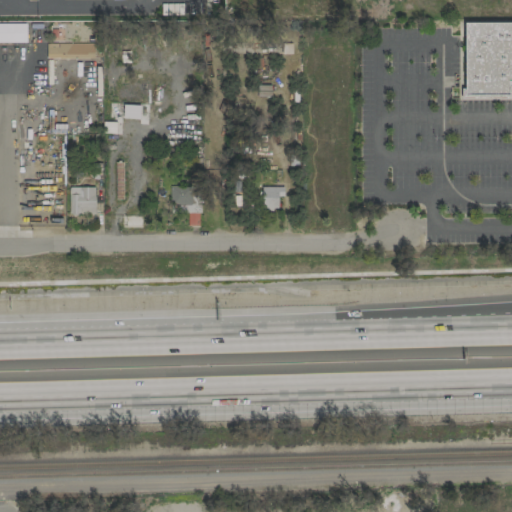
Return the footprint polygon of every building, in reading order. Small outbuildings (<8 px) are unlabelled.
[(511,97),(511,20),(463,21),(464,97),(511,97)] [(0,42),(25,43),(26,23),(0,23),(0,42)] [(94,44),(46,43),(45,58),(93,59),(94,44)] [(200,212),(199,186),(170,187),(170,213),(200,212)] [(283,186),(260,187),(260,209),(277,208),(277,196),(283,196),(283,186)] [(94,187),(68,187),(68,214),(94,214),(94,187)]
